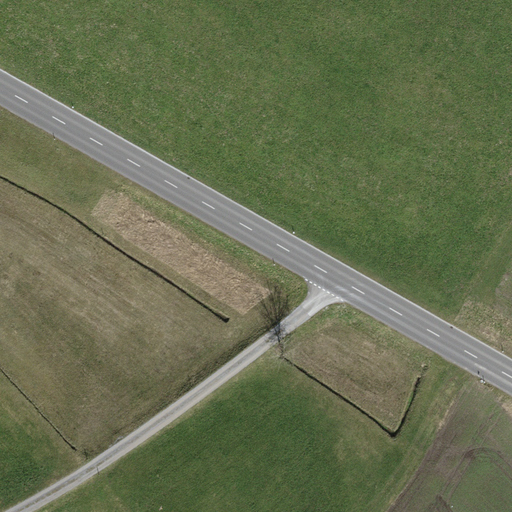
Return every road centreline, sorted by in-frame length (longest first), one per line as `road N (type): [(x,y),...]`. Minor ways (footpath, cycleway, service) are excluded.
road 1 (secondary): [(0,87),(344,286)]
road 2 (unclassified): [(19,511),(92,475),(344,286)]
road 3 (secondary): [(344,286),(511,380)]
